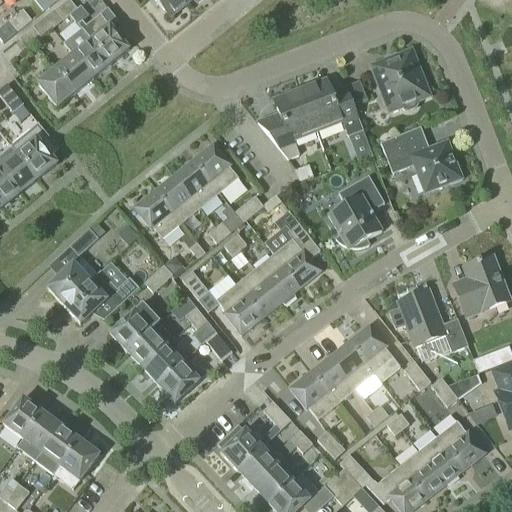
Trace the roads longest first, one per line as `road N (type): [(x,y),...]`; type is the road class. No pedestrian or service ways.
road 1 (residential): [(509,204),(454,67),(432,35),(390,27),(222,89),(185,81),(167,62)]
road 2 (residential): [(152,451),(352,287),(509,204)]
road 3 (unclassified): [(152,451),(64,371),(0,348)]
